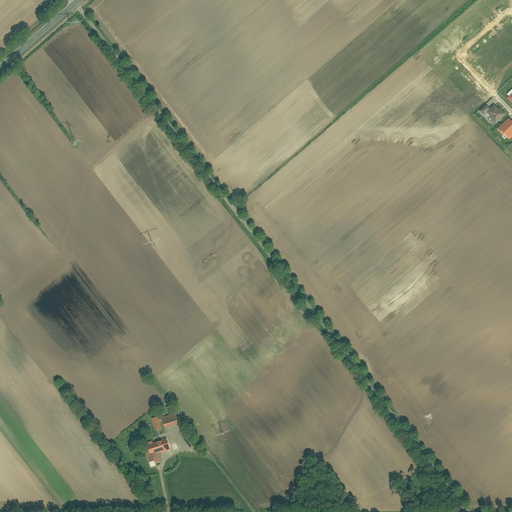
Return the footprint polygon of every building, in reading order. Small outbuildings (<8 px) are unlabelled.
[(488,105),(481,111),(492,122),(494,121),(497,124),(507,115),(500,107),(499,108),(496,104),(491,109),(488,105)] [(511,119),(510,117),(498,129),(506,138),(508,137),(510,140),(511,137),(511,119)] [(177,413),(163,417),(166,427),(183,422),(181,416),(178,417),(177,413)] [(159,417),(153,419),(156,430),(163,428),(159,417)] [(186,430),(182,433),(192,447),(197,444),(186,430)] [(153,441),(148,442),(151,451),(152,455),(154,454),(171,449),(168,438),(163,439),(164,440),(154,443),(153,441)] [(147,452),(150,462),(156,460),(154,454),(152,455),(151,451),(147,452)]
